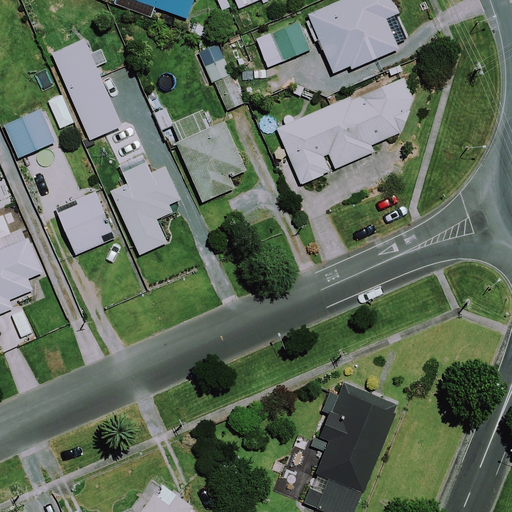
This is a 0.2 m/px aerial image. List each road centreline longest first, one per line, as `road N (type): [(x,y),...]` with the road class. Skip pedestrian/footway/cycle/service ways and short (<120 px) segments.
road 1 (residential): [(0,430),(501,212)]
road 2 (residential): [(511,389),(462,511)]
